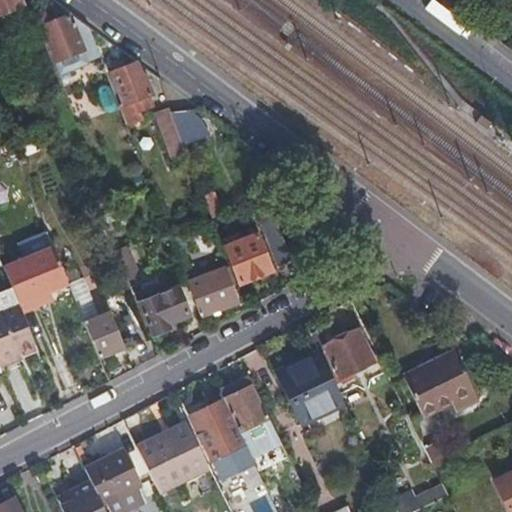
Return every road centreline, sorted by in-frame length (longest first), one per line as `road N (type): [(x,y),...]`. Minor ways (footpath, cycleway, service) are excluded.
road 1 (residential): [(0,461),(340,283),(406,237)]
road 2 (residential): [(406,237),(79,0)]
road 3 (residential): [(399,0),(511,83)]
road 4 (residential): [(511,317),(406,237)]
